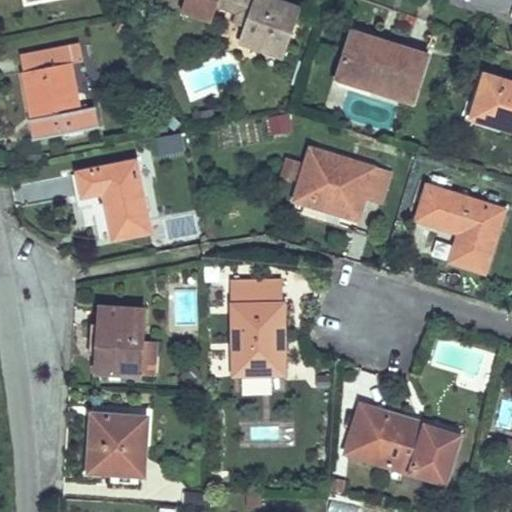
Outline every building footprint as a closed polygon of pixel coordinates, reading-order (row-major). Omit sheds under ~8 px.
[(219,5),(220,0),(185,0),(182,10),(213,21),(219,5)] [(241,42),(285,57),(302,9),(276,0),(220,0),(219,5),(240,12),(237,22),(246,26),(241,42)] [(375,89),(414,101),(429,55),(394,44),(391,52),(377,48),(380,40),(354,32),(342,71),(378,82),(375,89)] [(380,40),(377,48),(391,52),(394,44),(380,40)] [(86,61),(82,45),(22,56),(28,87),(34,86),(40,118),(34,119),(38,139),(98,128),(95,108),(90,108),(89,104),(81,106),(73,64),(86,61)] [(375,89),(378,82),(342,71),(340,79),(375,89)] [(505,127),(511,129),(511,88),(504,86),(506,80),(487,74),(475,110),(507,120),(505,127)] [(40,118),(34,86),(28,87),(34,119),(40,118)] [(215,110),(195,114),(197,126),(217,122),(215,110)] [(505,127),(507,120),(475,110),(473,117),(505,127)] [(271,132),(293,130),(291,111),(269,113),(271,132)] [(157,133),(157,150),(184,150),(184,133),(157,133)] [(313,149),(297,200),(360,219),(367,196),(382,201),(391,172),(313,149)] [(303,162),(289,157),(283,176),(297,181),(303,162)] [(116,239),(151,232),(137,162),(80,173),(85,196),(107,191),(116,239)] [(506,210),(430,185),(419,219),(464,233),(462,241),(460,239),(453,261),(486,272),(506,210)] [(174,242),(205,236),(200,210),(169,216),(174,242)] [(235,304),(236,375),(280,374),(280,329),(285,329),(285,304),(283,304),(282,281),(234,282),(235,304)] [(176,290),(176,323),(200,324),(199,290),(176,290)] [(142,375),(145,341),(147,310),(101,307),(99,345),(104,346),(104,352),(99,351),(97,373),(142,375)] [(145,341),(142,375),(157,376),(158,342),(145,341)] [(248,375),(247,391),(273,392),(273,376),(248,375)] [(426,424),(423,436),(390,426),(393,414),(363,405),(349,453),(447,484),(462,436),(426,424)] [(393,414),(390,426),(423,436),(426,424),(393,414)] [(143,475),(145,475),(148,418),(94,416),(91,472),(111,473),(110,487),(143,488),(143,475)] [(185,506),(210,507),(211,492),(185,491),(185,506)] [(333,511),(359,511),(361,506),(332,500),(330,511),(333,511)]
